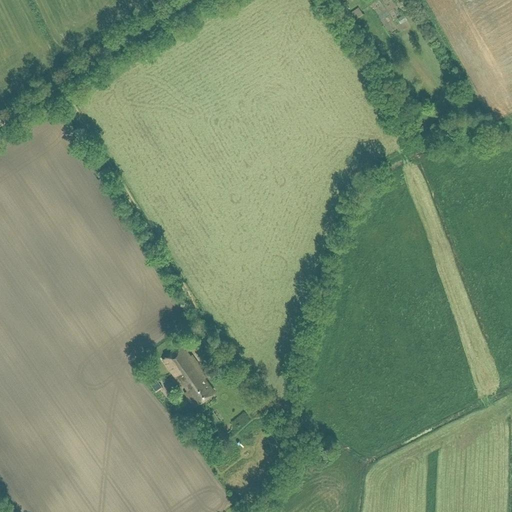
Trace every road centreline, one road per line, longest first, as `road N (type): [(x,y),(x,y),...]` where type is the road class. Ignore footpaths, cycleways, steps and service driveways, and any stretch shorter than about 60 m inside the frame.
road 1 (track): [(229,511),(269,481),(284,454),(300,343),(364,178),(405,150),(511,121)]
road 2 (track): [(193,317),(53,85)]
road 3 (unclassified): [(0,123),(182,0)]
